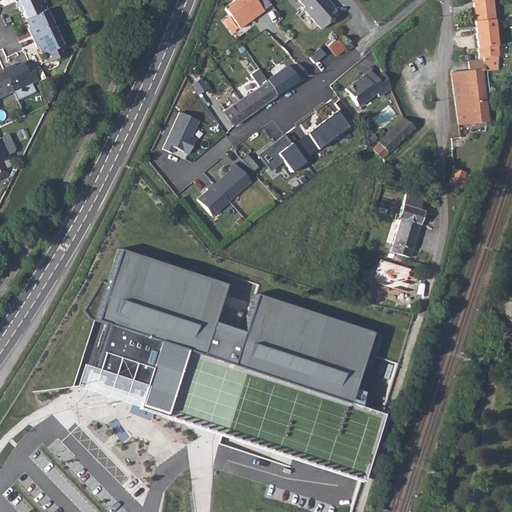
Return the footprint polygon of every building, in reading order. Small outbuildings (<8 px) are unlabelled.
[(41,0),(17,0),(15,1),(20,11),(21,10),(25,18),(45,9),(41,0)] [(254,0),(232,0),(233,1),(224,7),(240,29),(249,23),(263,13),(254,0)] [(265,0),(254,0),(263,13),(271,7),(265,0)] [(296,0),(303,7),(301,9),(320,30),(336,15),(331,9),(329,7),(330,6),(325,0),(296,0)] [(492,2),(473,4),(474,22),(493,20),(492,2)] [(45,9),(25,18),(29,27),(27,28),(32,37),(54,27),(45,9)] [(493,20),(474,22),(476,44),(478,57),(482,57),(482,60),(480,60),(481,71),(484,71),(484,64),(496,63),(493,20)] [(54,27),(32,37),(36,48),(38,47),(49,69),(64,63),(65,59),(59,47),(62,45),(54,27)] [(332,37),(324,44),(328,48),(335,56),(343,49),(345,52),(352,46),(345,37),(343,36),(341,35),(339,36),(338,37),(336,38),(335,41),(332,37)] [(469,71),(451,72),(456,109),(458,124),(487,121),(481,71),(480,60),(468,61),(469,71)] [(12,65),(3,69),(13,92),(31,83),(38,80),(29,61),(22,64),(14,68),(12,65)] [(288,68),(293,75),(301,70),(297,63),(288,68)] [(266,82),(239,99),(249,114),(275,96),(275,95),(306,76),(301,70),(293,75),(288,68),(267,83),(266,82)] [(0,97),(13,92),(3,69),(0,70),(0,97)] [(368,69),(343,88),(356,105),(374,91),(377,94),(384,89),(373,75),(368,69)] [(199,79),(191,85),(198,95),(206,89),(199,79)] [(249,114),(239,99),(224,111),(234,125),(249,114)] [(304,132),(317,149),(346,127),(334,110),(304,132)] [(197,122),(179,113),(161,150),(170,154),(173,148),(187,155),(194,140),(189,138),(197,122)] [(401,118),(376,141),(378,143),(371,150),(380,160),(410,128),(401,118)] [(301,162),(281,135),(256,154),(268,169),(280,160),(288,171),(301,162)] [(0,138),(0,170),(6,168),(2,159),(8,156),(0,138)] [(230,171),(214,184),(213,183),(206,189),(208,190),(197,200),(211,216),(229,201),(228,201),(250,181),(234,164),(228,169),(230,171)] [(449,194),(451,195),(453,195),(456,194),(457,192),(458,190),(457,187),(459,188),(464,173),(452,170),(448,184),(450,185),(447,187),(447,190),(447,192),(449,194)] [(410,192),(409,198),(424,202),(425,197),(410,192)] [(424,202),(409,198),(389,252),(408,258),(423,211),(421,210),(424,202)] [(118,249),(94,321),(105,325),(91,369),(84,389),(223,434),(362,479),(382,414),(348,403),(361,365),(372,369),(383,336),(254,294),(242,332),(237,331),(243,312),(218,303),(225,284),(118,249)] [(53,479),(84,511),(105,511),(82,488),(93,477),(79,463),(69,473),(64,468),(53,479)]
